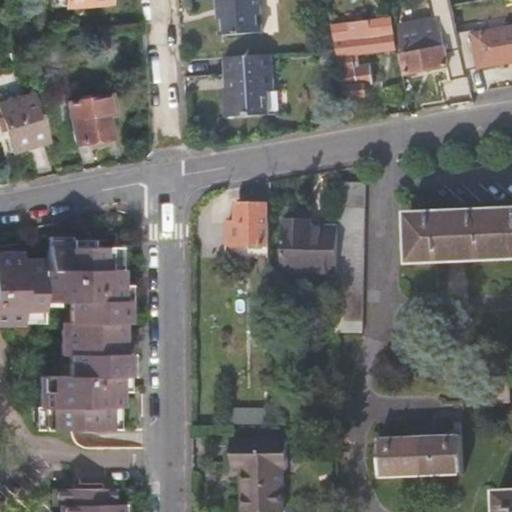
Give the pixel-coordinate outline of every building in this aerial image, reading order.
[(106,10),(105,4),(104,0),(63,0),(64,12),(106,10)] [(257,0),(216,0),(220,42),(260,40),(257,0)] [(429,0),(433,18),(398,24),(407,75),(451,66),(454,80),(468,78),(466,70),(457,32),(449,0),(429,0)] [(398,51),(392,17),(332,25),(347,99),(368,97),(366,83),(374,83),(372,66),(361,68),(359,56),(398,51)] [(511,62),(511,27),(474,34),(480,68),(511,62)] [(457,32),(466,70),(480,68),(474,34),(473,29),(457,32)] [(269,62),(221,65),(222,84),(225,84),(226,96),(221,96),(223,126),(268,123),(266,99),(272,99),(269,62)] [(42,145),(29,103),(28,98),(0,105),(0,141),(3,154),(7,152),(8,155),(42,145)] [(68,150),(103,144),(99,121),(109,119),(105,101),(60,108),(68,150)] [(339,183),(339,220),(338,227),(337,275),(336,334),(361,335),(364,184),(339,183)] [(227,224),(226,256),(270,255),(270,203),(238,203),(238,224),(227,224)] [(511,257),(511,209),(408,214),(410,262),(511,257)] [(337,275),(338,227),(321,227),(321,220),(283,219),(283,275),(337,275)] [(57,342),(113,342),(113,331),(117,331),(117,309),(110,309),(103,309),(103,293),(110,293),(110,275),(101,276),(101,254),(64,254),(64,251),(41,250),(41,275),(34,275),(34,266),(30,266),(28,315),(36,315),(36,305),(66,306),(66,326),(57,326),(57,342)] [(28,315),(30,266),(11,266),(11,259),(0,258),(0,325),(14,325),(14,315),(28,315)] [(28,325),(28,315),(14,315),(14,325),(28,325)] [(34,399),(104,398),(104,384),(110,384),(116,384),(117,362),(113,362),(113,342),(57,342),(57,359),(66,359),(66,381),(34,381),(34,399)] [(495,402),(511,401),(511,382),(494,383),(495,402)] [(104,398),(34,399),(34,414),(37,414),(37,437),(101,437),(101,415),(110,414),(110,397),(104,398)] [(268,422),(268,406),(232,407),(232,422),(268,422)] [(465,438),(382,441),(384,480),(427,478),(466,476),(465,438)] [(243,511),(283,511),(282,470),(287,470),(286,440),(231,442),(232,472),(242,472),(243,511)] [(501,511),(511,511),(511,492),(501,493),(501,511)] [(53,511),(111,511),(112,495),(48,495),(48,511),(53,511)]
